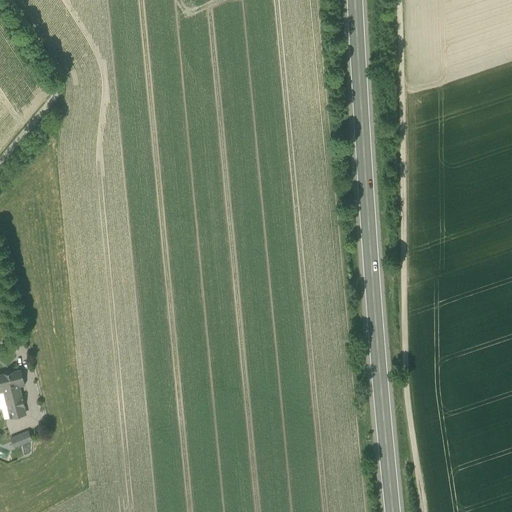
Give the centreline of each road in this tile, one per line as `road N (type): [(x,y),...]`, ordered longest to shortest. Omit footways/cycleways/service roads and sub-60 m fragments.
road 1 (secondary): [(393,511),(355,0)]
road 2 (track): [(422,511),(404,366),(398,0)]
road 3 (unclassified): [(10,0),(58,87),(0,162)]
